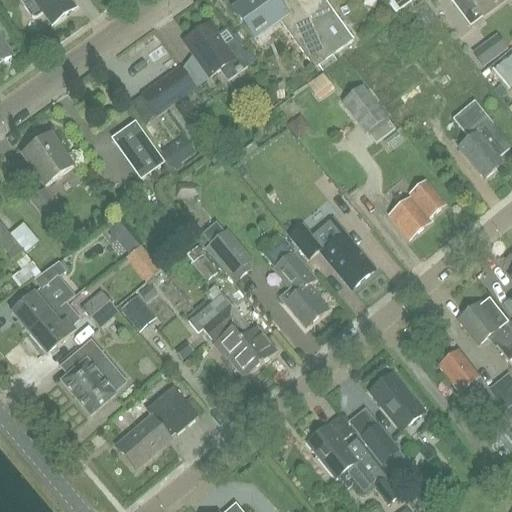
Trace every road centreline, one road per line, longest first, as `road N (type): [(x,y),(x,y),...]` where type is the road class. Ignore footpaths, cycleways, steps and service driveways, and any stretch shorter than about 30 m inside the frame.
road 1 (unclassified): [(150,511),(511,212)]
road 2 (tertiary): [(0,115),(159,0)]
road 3 (tertiary): [(82,511),(0,414)]
